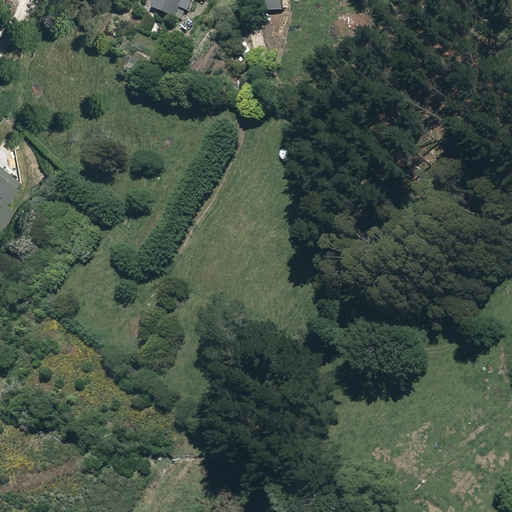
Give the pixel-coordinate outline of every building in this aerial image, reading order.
[(160,0),(156,11),(181,22),(185,11),(193,15),(199,0),(205,0),(211,2),(212,0),(160,0)] [(234,47),(243,60),(256,53),(247,39),(234,47)] [(147,56),(136,50),(126,70),(137,76),(147,56)] [(291,148),(285,146),(280,148),(278,152),(278,156),(280,160),(284,162),(288,162),(292,160),(294,155),(291,148)] [(0,224),(27,186),(0,167),(0,224)]
